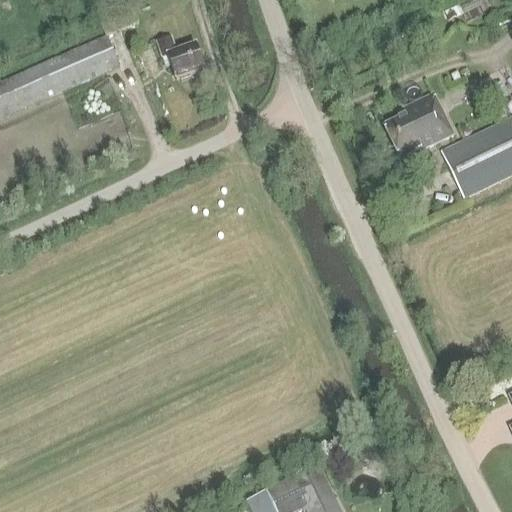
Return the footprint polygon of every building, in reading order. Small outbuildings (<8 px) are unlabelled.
[(468,18),(488,13),(484,0),(480,0),(465,4),(468,18)] [(0,120),(118,68),(105,39),(123,32),(118,20),(99,27),(104,38),(0,84),(0,120)] [(190,80),(189,78),(204,73),(195,48),(175,55),(170,40),(156,44),(162,61),(167,59),(176,83),(179,81),(180,84),(190,80)] [(511,119),(511,96),(505,83),(486,92),(502,124),(511,119)] [(401,120),(383,129),(399,163),(412,157),(419,172),(433,165),(427,152),(453,139),(432,96),(397,114),(401,120)] [(463,201),(511,176),(511,121),(441,157),(463,201)] [(340,511),(319,468),(290,483),(291,485),(267,497),(266,495),(246,504),(249,511),(340,511)]
